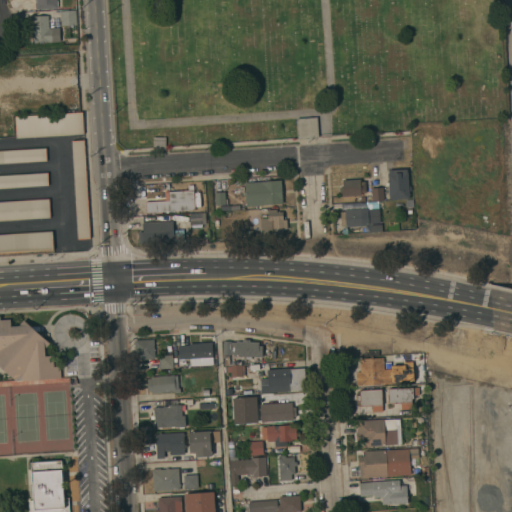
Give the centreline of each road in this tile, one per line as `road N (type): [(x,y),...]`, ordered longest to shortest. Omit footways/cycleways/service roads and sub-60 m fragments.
road 1 (residential): [(105,169),(400,150)]
road 2 (primary): [(210,277),(308,281),(490,309)]
road 3 (tertiary): [(113,280),(94,0)]
road 4 (residential): [(125,511),(113,280)]
road 5 (residential): [(115,324),(216,319),(318,334)]
road 6 (residential): [(330,511),(318,334)]
